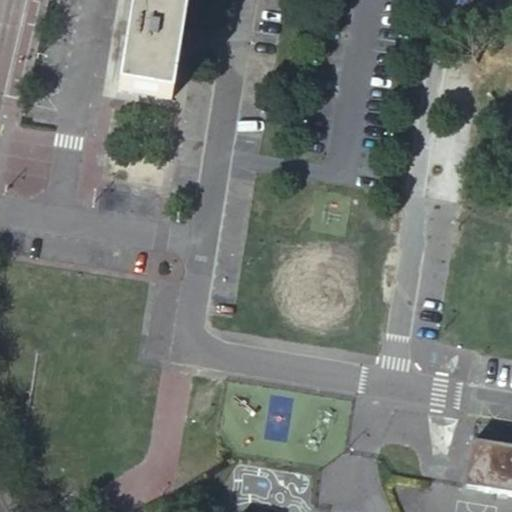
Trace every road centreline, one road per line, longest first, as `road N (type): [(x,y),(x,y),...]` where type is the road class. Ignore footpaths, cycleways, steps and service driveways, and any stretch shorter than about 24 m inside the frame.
road 1 (residential): [(243,0),(188,349)]
road 2 (residential): [(453,0),(419,207)]
road 3 (residential): [(392,383),(188,349)]
road 4 (residential): [(419,207),(392,383)]
road 5 (residential): [(511,404),(392,383)]
